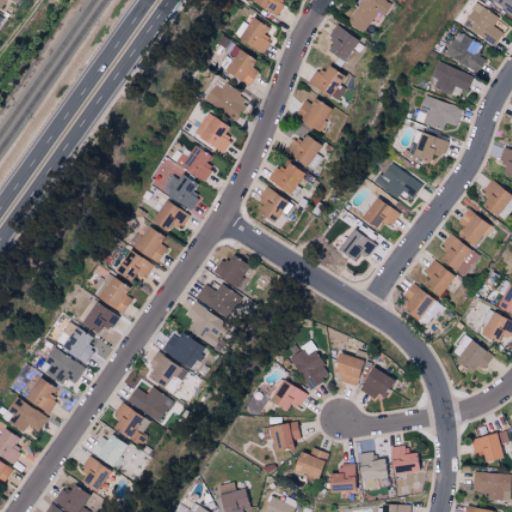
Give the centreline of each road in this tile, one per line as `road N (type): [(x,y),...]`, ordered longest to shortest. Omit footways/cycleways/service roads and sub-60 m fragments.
road 1 (residential): [(19,511),(221,220),(295,44),(322,0)]
road 2 (residential): [(442,511),(448,416),(428,366),(366,310),(221,220)]
road 3 (residential): [(366,310),(462,175),(511,71)]
road 4 (secondary): [(0,241),(160,14)]
road 5 (secondary): [(146,6),(0,210)]
road 6 (residential): [(345,430),(448,416),(511,386)]
